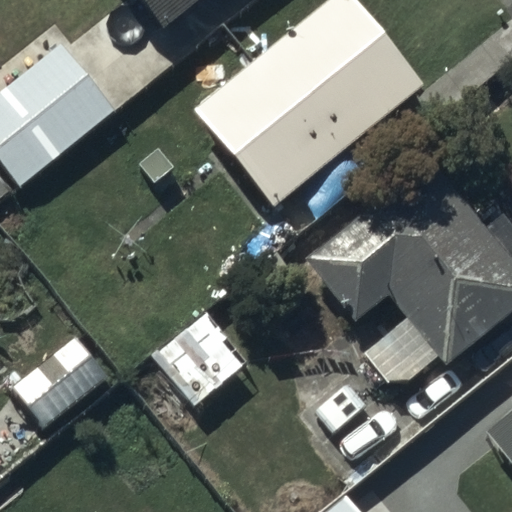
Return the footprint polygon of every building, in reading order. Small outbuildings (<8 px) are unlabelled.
[(130,0),(163,40),(209,0),(130,0)] [(422,91),(345,0),(336,0),(195,120),(275,215),(422,91)] [(115,119),(65,52),(0,102),(0,205),(17,192),(18,195),(115,119)] [(449,375),(511,319),(511,273),(425,166),(302,271),(356,332),(386,305),(403,325),(366,358),(402,398),(440,365),(449,375)] [(248,372),(206,317),(150,360),(191,415),(248,372)] [(107,386),(72,343),(9,396),(44,438),(107,386)] [(511,416),(485,437),(511,472),(511,416)] [(353,511),(346,503),(334,511),(353,511)]
